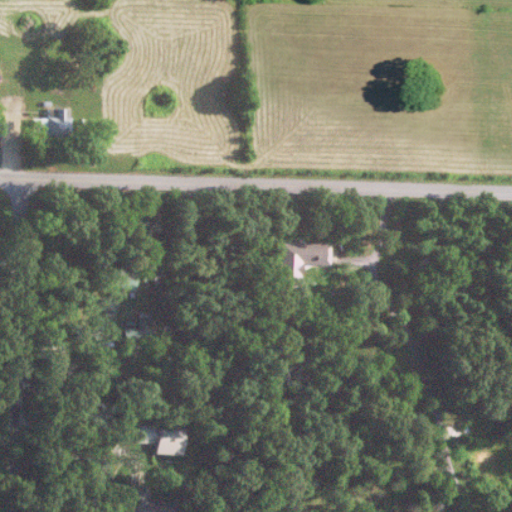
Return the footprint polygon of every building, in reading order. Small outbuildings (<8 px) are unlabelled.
[(68,108),(45,108),(45,118),(29,118),(29,133),(68,133),(68,108)] [(326,265),(326,243),(275,242),(275,274),(291,274),(291,264),(326,265)] [(131,290),(131,271),(94,271),(94,290),(131,290)] [(147,347),(147,329),(118,329),(118,347),(147,347)] [(131,442),(150,442),(150,454),(177,454),(177,425),(132,424),(131,442)] [(172,511),(173,500),(144,498),(145,486),(124,485),(122,511),(172,511)]
